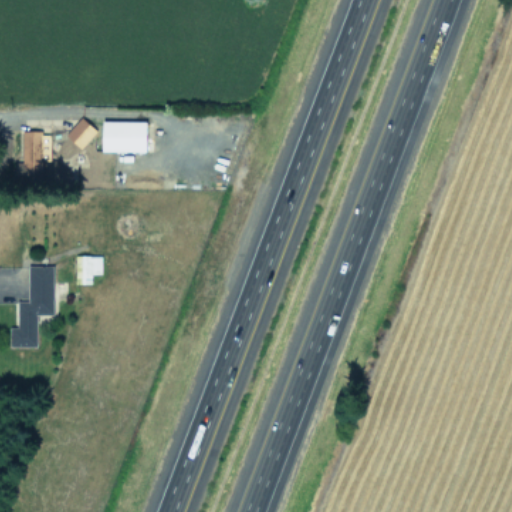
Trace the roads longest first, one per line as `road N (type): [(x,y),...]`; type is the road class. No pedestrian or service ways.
road 1 (motorway): [(248,511),(443,0)]
road 2 (motorway): [(362,0),(167,511)]
